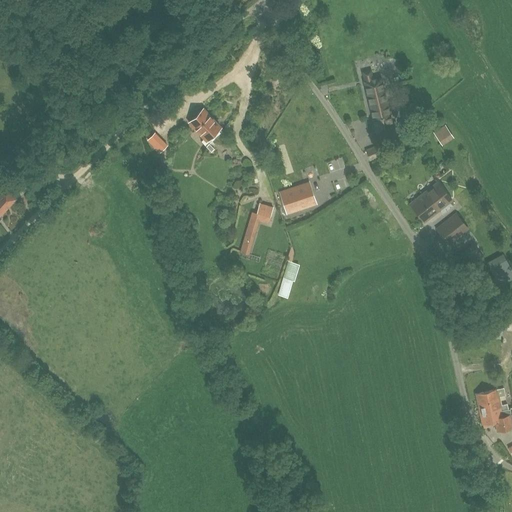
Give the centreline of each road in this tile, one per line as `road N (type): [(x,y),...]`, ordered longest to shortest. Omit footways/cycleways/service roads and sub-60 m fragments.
road 1 (unclassified): [(511,470),(486,451),(472,426),(431,271),(263,2)]
road 2 (unclassified): [(263,2),(0,254)]
